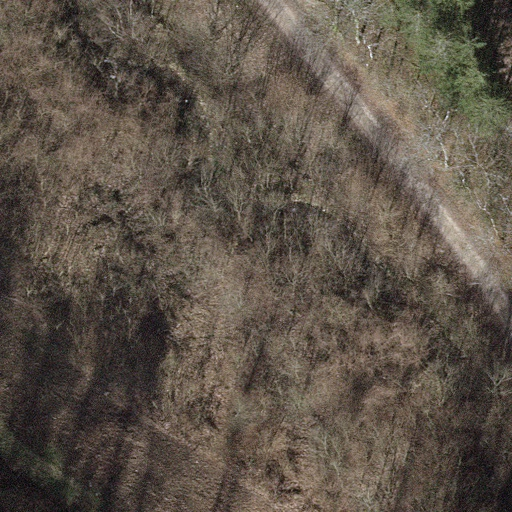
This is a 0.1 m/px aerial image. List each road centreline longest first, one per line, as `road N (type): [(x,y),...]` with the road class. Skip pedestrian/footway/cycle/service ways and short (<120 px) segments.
road 1 (track): [(511,370),(420,191),(272,0)]
road 2 (track): [(104,511),(0,436)]
